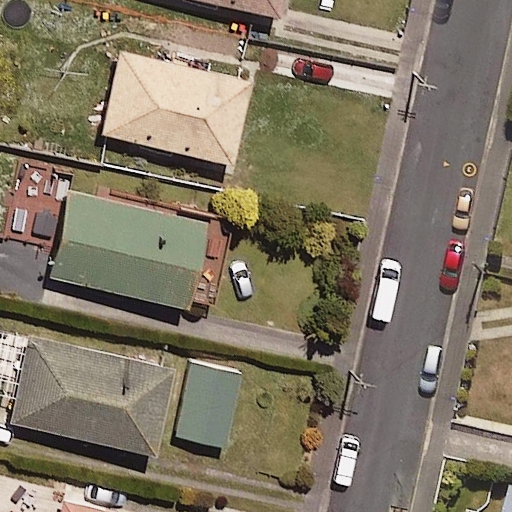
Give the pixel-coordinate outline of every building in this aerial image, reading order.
[(240,69),(114,42),(96,126),(222,154),(240,69)] [(223,218),(61,184),(42,269),(205,303),(223,218)] [(164,355),(24,325),(5,414),(144,444),(164,355)] [(235,369),(188,358),(170,429),(218,441),(235,369)] [(103,511),(105,505),(56,494),(51,511),(23,511),(4,508),(3,511),(103,511)]
